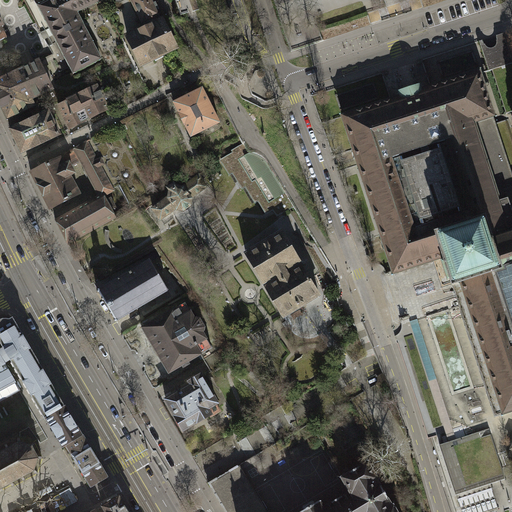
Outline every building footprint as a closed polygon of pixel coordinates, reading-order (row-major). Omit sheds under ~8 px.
[(73,74),(101,59),(76,13),(101,0),(49,0),(37,6),(34,0),(24,0),(41,32),(48,28),(73,74)] [(128,37),(141,64),(176,48),(152,0),(131,0),(145,28),(128,37)] [(175,0),(181,15),(200,9),(196,0),(175,0)] [(504,114),(511,111),(511,55),(505,35),(481,43),(504,114)] [(53,89),(40,60),(0,78),(0,106),(6,119),(35,106),(32,99),(53,89)] [(511,173),(493,117),(495,116),(480,71),(411,93),(342,116),(355,155),(393,274),(433,261),(442,287),(452,284),(455,294),(495,417),(511,410),(511,173)] [(76,98),(58,107),(69,128),(81,122),(102,112),(113,106),(104,87),(99,90),(96,86),(76,96),(76,98)] [(220,123),(202,88),(173,103),(190,137),(220,123)] [(49,102),(32,110),(36,118),(48,112),(48,113),(53,111),(49,102)] [(48,113),(48,112),(36,118),(11,129),(22,153),(59,135),(48,113)] [(64,155),(31,172),(40,191),(50,210),(79,194),(69,175),(74,172),(71,166),(81,161),(100,196),(103,194),(104,195),(113,190),(106,177),(99,165),(103,163),(100,159),(97,160),(87,142),(64,155)] [(233,152),(221,160),(229,174),(232,172),(243,188),(246,186),(255,202),(258,200),(266,213),(278,205),(282,212),(292,206),(263,158),(256,155),(251,153),(247,152),(242,144),(232,149),(233,152)] [(153,209),(161,220),(165,217),(168,221),(172,219),(169,215),(176,209),(183,210),(190,205),(191,198),(190,197),(205,186),(198,176),(183,187),(175,187),(173,184),(168,187),(169,190),(168,198),(153,209)] [(56,220),(68,243),(115,216),(111,210),(115,208),(110,198),(106,200),(104,195),(103,194),(100,196),(56,220)] [(106,235),(107,231),(103,230),(102,234),(103,240),(105,245),(108,248),(113,252),(117,253),(121,254),(121,250),(117,250),(113,249),(111,246),(109,243),(107,240),(106,235)] [(320,295),(282,231),(246,253),(283,316),(320,295)] [(168,291),(151,260),(97,290),(115,321),(168,291)] [(142,328),(169,373),(200,354),(203,359),(218,350),(222,347),(213,325),(204,331),(204,326),(199,318),(194,318),(184,302),(142,328)] [(0,349),(0,401),(20,391),(16,383),(16,382),(13,376),(5,363),(8,362),(10,360),(45,419),(46,418),(45,418),(65,406),(13,317),(9,320),(7,319),(5,319),(2,319),(1,320),(0,320),(0,342),(3,348),(0,349)] [(218,350),(203,359),(211,372),(226,363),(218,350)] [(216,402),(200,374),(190,382),(191,384),(165,399),(176,418),(176,422),(178,426),(181,426),(183,429),(210,413),(207,408),(216,402)] [(65,406),(45,418),(46,418),(63,447),(66,445),(82,435),(65,406)] [(481,437),(479,432),(448,442),(439,445),(456,495),(506,479),(491,434),(481,437)] [(107,477),(82,435),(66,445),(91,486),(107,477)] [(0,488),(1,491),(3,490),(1,487),(10,482),(13,487),(15,486),(12,481),(21,476),(24,481),(26,480),(23,475),(32,470),(37,474),(38,473),(33,469),(36,459),(42,458),(42,456),(36,457),(31,448),(35,443),(34,442),(30,447),(20,443),(20,437),(17,437),(18,443),(9,448),(6,443),(4,444),(6,449),(0,452),(0,488)] [(398,511),(394,504),(392,505),(377,479),(378,478),(368,461),(341,477),(350,491),(324,506),(320,500),(299,511),(398,511)] [(264,511),(238,466),(209,483),(226,511),(264,511)] [(457,500),(461,511),(487,511),(498,509),(492,489),(457,500)] [(128,511),(119,496),(102,506),(105,511),(128,511)]
